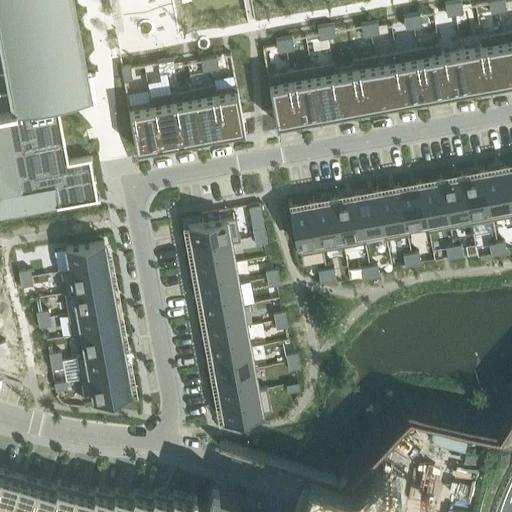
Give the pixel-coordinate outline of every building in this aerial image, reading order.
[(0,0),(0,75),(2,88),(0,88),(0,215),(99,196),(99,195),(97,196),(94,177),(96,177),(96,176),(94,176),(90,157),(92,156),(92,155),(68,160),(57,102),(65,100),(92,95),(91,94),(89,94),(85,76),(93,74),(96,74),(96,73),(85,74),(81,56),(84,56),(84,54),(81,55),(78,37),(80,36),(80,34),(78,35),(74,17),(77,16),(76,15),(74,15),(70,0),(0,0)] [(461,0),(453,1),(455,14),(464,12),(461,0)] [(496,0),(490,0),(488,0),(491,13),(499,11),(496,0)] [(505,0),(496,0),(499,11),(507,10),(505,0)] [(453,1),(445,3),(447,15),(455,14),(453,1)] [(420,13),(412,14),(414,27),(422,25),(420,13)] [(412,14),(404,16),(406,28),(414,27),(412,14)] [(377,21),(369,22),(371,34),(380,33),(377,21)] [(369,22),(361,24),(363,36),(371,34),(369,22)] [(334,23),(326,25),(328,37),(336,35),(334,23)] [(326,25),(318,26),(320,38),(328,37),(326,25)] [(511,28),(502,30),(511,80),(511,79),(511,78),(511,77),(511,28)] [(502,30),(481,34),(490,84),(491,83),(491,82),(511,78),(511,80),(502,30)] [(482,44),(462,47),(469,87),(470,87),(469,86),(489,82),(490,84),(481,34),(480,34),(482,44)] [(292,36),(284,38),(286,50),(295,48),(292,36)] [(284,38),(276,39),(278,51),(286,50),(284,38)] [(439,42),(418,46),(427,95),(427,93),(447,90),(447,91),(448,91),(439,42)] [(440,42),(439,42),(448,91),(448,89),(468,86),(468,88),(469,87),(462,47),(442,51),(440,42)] [(418,46),(396,50),(405,99),(406,99),(406,97),(426,94),(426,95),(427,95),(418,46)] [(396,50),(375,54),(384,103),(385,103),(384,101),(404,97),(405,99),(396,50)] [(375,54),(354,58),(363,107),(363,105),(383,101),(383,103),(384,103),(375,54)] [(217,55),(209,57),(211,69),(219,68),(217,55)] [(209,57),(201,58),(203,71),(211,69),(209,57)] [(174,58),(166,59),(168,72),(176,70),(174,58)] [(334,61),(332,61),(341,111),(342,111),(342,109),(362,105),(362,107),(363,107),(354,58),(353,58),(353,62),(335,66),(334,61)] [(166,59),(157,61),(160,73),(168,72),(166,59)] [(332,61),(311,65),(320,115),(321,115),(321,113),(341,109),(341,111),(332,61)] [(131,65),(122,67),(124,80),(133,78),(131,65)] [(311,65),(290,69),(299,119),(300,118),(299,117),(319,113),(320,115),(311,65)] [(290,69),(268,73),(277,123),(278,122),(278,121),(298,117),(298,119),(299,119),(290,69)] [(214,83),(192,87),(201,136),(202,136),(202,135),(222,131),(222,133),(223,133),(214,83)] [(215,83),(214,83),(223,133),(223,132),(223,131),(243,127),(244,129),(245,128),(237,84),(216,88),(215,83)] [(172,91),(171,91),(180,140),(181,140),(181,138),(200,135),(201,137),(201,136),(192,87),(191,87),(193,97),(174,100),(172,91)] [(171,91),(150,95),(159,144),(160,144),(159,142),(179,139),(180,140),(171,91)] [(150,100),(129,104),(137,148),(138,148),(138,146),(158,143),(158,144),(159,144),(150,95),(149,95),(150,100)] [(511,202),(505,166),(484,170),(493,218),(511,214),(511,202)] [(484,170),(463,174),(472,222),(493,218),(484,170)] [(463,174),(442,178),(450,226),(472,222),(463,174)] [(442,178),(420,182),(429,230),(450,226),(442,178)] [(420,182),(399,186),(408,233),(409,233),(407,224),(426,220),(428,230),(429,230),(420,182)] [(399,186),(378,190),(387,237),(408,233),(399,186)] [(378,190),(357,194),(365,241),(366,241),(366,237),(385,233),(385,237),(387,237),(378,190)] [(357,194),(335,197),(344,245),(365,241),(357,194)] [(335,197),(314,201),(323,249),(344,245),(335,197)] [(314,201),(292,205),(300,253),(323,249),(314,201)] [(237,216),(189,224),(193,247),(241,238),(237,216)] [(265,225),(253,228),(254,236),(266,233),(265,225)] [(266,233),(254,236),(256,244),(268,241),(266,233)] [(241,238),(193,247),(197,268),(235,261),(231,241),(241,239),(241,238)] [(105,240),(66,246),(70,268),(109,261),(105,240)] [(505,240),(497,241),(499,253),(507,252),(505,240)] [(497,241),(489,243),(491,255),(499,253),(497,241)] [(462,243),(454,244),(456,256),(464,255),(462,243)] [(454,244),(446,246),(448,258),(456,256),(454,244)] [(419,251),(411,252),(413,264),(421,263),(419,251)] [(411,252),(403,254),(405,265),(413,264),(411,252)] [(109,261),(70,268),(61,270),(65,291),(113,283),(109,261)] [(235,261),(197,268),(201,289),(239,282),(235,261)] [(378,263),(370,265),(372,277),(380,275),(378,263)] [(370,265),(362,266),(364,278),(372,277),(370,265)] [(334,266),(326,268),(328,280),(336,278),(334,266)] [(278,267),(266,269),(267,277),(279,275),(278,267)] [(326,268),(318,269),(320,281),(328,280),(326,268)] [(31,269),(19,271),(20,278),(32,276),(31,269)] [(279,275),(267,277),(268,285),(280,283),(279,275)] [(32,276),(20,278),(22,285),(33,283),(32,276)] [(239,282),(201,289),(205,310),(243,304),(239,282)] [(113,283),(65,291),(68,313),(116,304),(113,283)] [(116,304),(68,313),(72,334),(77,333),(120,326),(116,304)] [(243,304),(205,310),(209,332),(247,325),(243,304)] [(285,309),(273,312),(275,320),(287,317),(285,309)] [(49,310),(38,312),(39,320),(51,318),(49,310)] [(287,317),(275,320),(276,328),(288,325),(287,317)] [(51,318),(39,320),(41,327),(52,325),(51,318)] [(247,325),(209,332),(212,353),(250,346),(247,325)] [(120,326),(77,333),(80,354),(124,347),(120,326)] [(6,340),(0,341),(0,354),(10,351),(6,340)] [(250,346),(212,353),(216,374),(254,367),(250,346)] [(124,347),(80,354),(76,355),(80,376),(127,368),(124,347)] [(61,351),(50,353),(51,361),(62,359),(61,351)] [(298,351),(286,353),(287,361),(299,359),(298,351)] [(62,359),(51,361),(52,368),(63,366),(62,359)] [(299,359),(287,361),(289,369),(301,367),(299,359)] [(254,367),(216,374),(220,395),(268,387),(268,386),(258,387),(254,367)] [(127,368),(80,376),(84,399),(131,391),(127,368)] [(66,380),(55,382),(57,390),(68,388),(66,380)] [(298,381),(286,383),(288,391),(300,389),(298,381)] [(268,387),(220,395),(224,418),(272,409),(268,387)] [(1,468),(0,470),(0,505),(8,508),(19,474),(20,470),(2,464),(1,468)] [(19,474),(8,508),(20,511),(27,511),(37,480),(39,476),(20,470),(19,474)] [(37,480),(27,511),(47,511),(57,481),(59,477),(57,476),(56,480),(56,481),(39,476),(37,480)] [(57,481),(47,511),(67,511),(76,486),(77,482),(59,477),(57,481)] [(205,505),(204,508),(218,511),(226,485),(213,481),(205,505)] [(76,486),(67,511),(87,511),(95,487),(97,483),(96,483),(94,487),(94,488),(77,482),(76,486)] [(95,487),(87,511),(107,511),(115,488),(116,484),(115,484),(114,488),(114,489),(97,483),(95,487)] [(115,488),(107,511),(127,511),(135,490),(136,486),(135,485),(134,489),(134,490),(116,484),(115,488)] [(226,485),(218,511),(231,511),(239,489),(226,485)] [(135,490),(127,511),(148,511),(155,491),(156,487),(155,486),(154,490),(153,491),(136,486),(135,490)] [(155,491),(148,511),(168,511),(175,492),(176,488),(175,487),(173,491),(173,492),(156,487),(155,491)] [(175,492),(168,511),(189,511),(192,504),(193,501),(196,489),(193,488),(192,493),(176,488),(175,492)]
